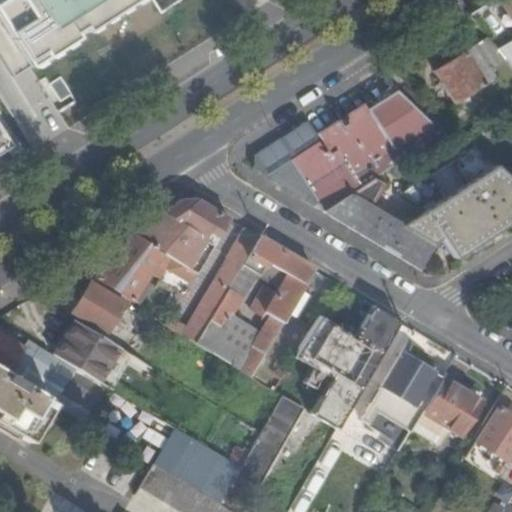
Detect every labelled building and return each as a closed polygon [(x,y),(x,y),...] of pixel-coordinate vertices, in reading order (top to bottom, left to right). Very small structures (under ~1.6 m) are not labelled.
[(0,0),(0,23),(30,69),(138,0),(0,0)] [(511,0),(500,0),(511,18),(511,39),(497,48),(511,66),(511,0)] [(95,28),(101,41),(66,55),(77,84),(143,56),(126,15),(95,28)] [(461,51),(433,70),(454,102),(511,66),(497,48),(486,36),(461,51)] [(319,141),(288,161),(321,211),(351,191),(328,155),(335,151),(343,164),(383,138),(390,149),(429,125),(392,90),(336,125),(333,121),(314,133),(319,141)] [(335,151),(328,155),(351,191),(371,179),(398,161),(390,149),(383,138),(343,164),(335,151)] [(473,145),(398,192),(435,234),(439,239),(455,257),(511,220),(511,181),(510,180),(473,145)] [(320,211),(415,268),(417,265),(429,245),(399,225),(368,204),(375,192),(378,183),(371,179),(351,191),(321,211),(320,211)] [(398,192),(397,195),(399,225),(429,245),(435,234),(398,192)] [(194,200),(177,203),(121,238),(124,241),(91,274),(136,304),(149,286),(142,281),(160,254),(169,259),(188,231),(203,240),(210,229),(218,234),(227,220),(194,200)] [(256,238),(244,231),(180,334),(192,342),(223,291),(245,257),(256,238)] [(435,234),(429,245),(417,265),(422,268),(439,239),(435,234)] [(227,318),(237,300),(223,291),(192,342),(248,375),(279,325),(286,313),(300,290),(312,271),(256,238),(245,257),(280,280),(270,294),(260,288),(245,311),(262,321),(253,335),(227,318)] [(88,282),(69,312),(105,332),(123,303),(88,282)] [(309,296),(300,290),(286,313),(295,319),(309,296)] [(330,374),(352,338),(316,316),(294,352),(302,357),(298,362),(322,378),(326,371),(330,374)] [(115,346),(71,320),(50,354),(76,370),(94,381),(115,346)] [(0,333),(0,371),(50,402),(80,420),(88,408),(62,392),(13,361),(22,347),(0,333)] [(22,347),(13,361),(62,392),(76,370),(50,354),(26,340),(22,347)] [(379,386),(390,394),(385,403),(378,413),(392,422),(389,425),(406,436),(410,429),(440,380),(399,355),(379,386)] [(0,425),(25,441),(50,402),(0,371),(0,425)] [(334,417),(332,420),(336,423),(350,400),(360,384),(347,377),(326,412),(334,417)] [(479,403),(440,380),(410,429),(432,443),(443,426),(458,435),(479,403)] [(288,388),(285,386),(280,394),(284,396),(288,388)] [(390,394),(379,386),(379,399),(385,403),(390,394)] [(365,410),(350,400),(336,423),(334,427),(349,435),(365,410)] [(511,415),(497,406),(475,440),(491,451),(505,459),(511,464),(511,463),(511,415)] [(99,429),(130,442),(136,429),(104,416),(99,429)] [(491,451),(487,457),(501,466),(505,459),(491,451)] [(134,482),(184,511),(232,511),(147,461),(134,482)] [(511,511),(511,507),(507,503),(500,511),(511,511)]
